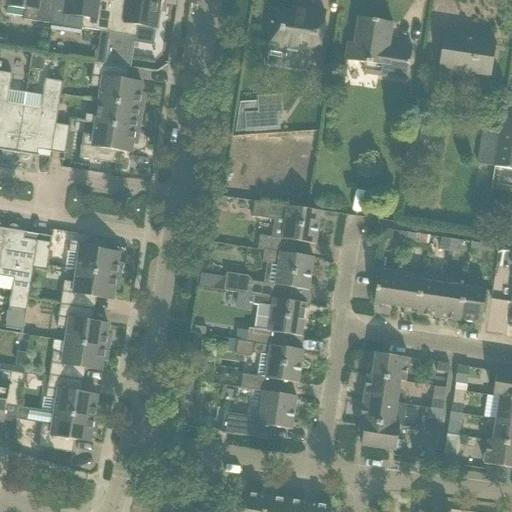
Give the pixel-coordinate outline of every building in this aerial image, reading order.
[(52,14),(54,0),(6,0),(5,6),(24,9),(23,20),(51,24),(52,14)] [(108,33),(113,3),(98,1),(98,0),(65,0),(64,15),(83,18),(81,29),(100,32),(97,51),(96,51),(94,63),(104,64),(108,33)] [(156,29),(160,2),(156,1),(156,0),(127,0),(127,5),(113,3),(108,33),(104,64),(128,68),(129,60),(121,59),(124,35),(135,37),(137,26),(156,29)] [(170,0),(165,0),(164,7),(175,8),(176,1),(170,0)] [(267,60),(297,65),(299,55),(318,58),(324,13),(291,8),(290,13),(271,10),(268,29),(271,30),(268,52),(267,60)] [(345,61),(376,66),(375,76),(406,81),(412,47),(389,43),(392,24),(358,18),(354,44),(347,43),(345,61)] [(437,74),(456,77),(457,72),(490,77),(496,43),(465,39),(466,35),(444,32),(437,74)] [(30,69),(43,71),(46,55),(32,53),(30,69)] [(101,89),(99,101),(142,107),(143,95),(140,94),(141,84),(119,80),(121,68),(128,69),(128,68),(104,64),(94,63),(90,87),(101,89)] [(13,153),(16,154),(24,107),(7,104),(12,75),(0,72),(0,144),(2,145),(1,151),(2,155),(4,157),(6,158),(10,158),(12,156),(13,153)] [(56,125),(63,82),(59,82),(48,80),(45,80),(40,109),(24,107),(16,154),(19,154),(19,157),(21,160),(24,161),(27,161),(30,159),(31,156),(32,150),(51,152),(55,125),(56,125)] [(411,140),(430,142),(436,102),(416,99),(411,140)] [(85,123),(95,124),(138,130),(138,127),(136,127),(137,121),(139,122),(142,107),(99,101),(97,117),(86,115),(85,123)] [(240,103),(238,114),(245,114),(246,132),(279,129),(277,110),(257,111),(257,102),(240,103)] [(484,117),(476,165),(494,168),(511,170),(511,121),(502,120),(484,117)] [(95,124),(94,136),(83,135),(79,159),(107,163),(109,150),(131,153),(132,142),(136,143),(138,130),(95,124)] [(69,127),(56,125),(55,125),(51,152),(65,155),(69,127)] [(241,150),(236,185),(276,191),(281,157),(291,158),(294,135),(251,137),(249,151),(241,150)] [(257,250),(263,251),(293,255),(295,242),(315,245),(320,212),(254,202),(251,217),(273,221),(271,238),(259,236),(257,250)] [(7,230),(4,229),(0,255),(0,289),(11,291),(5,328),(23,331),(33,269),(32,269),(37,241),(18,238),(19,232),(19,229),(17,226),(14,225),(11,225),(8,227),(7,230)] [(405,245),(407,233),(398,232),(396,243),(405,245)] [(407,233),(405,245),(408,245),(414,246),(416,234),(407,233)] [(439,250),(448,252),(450,239),(440,238),(439,250)] [(450,239),(448,252),(457,253),(459,240),(450,239)] [(51,244),(37,241),(32,269),(33,269),(46,271),(51,244)] [(79,254),(77,271),(119,278),(121,265),(117,265),(119,254),(94,250),(94,246),(70,242),(68,253),(79,254)] [(478,256),(480,248),(480,244),(471,242),(469,254),(478,256)] [(249,296),(253,296),(286,301),(288,288),(308,291),(313,258),(293,255),(263,251),(262,263),(269,264),(266,284),(253,282),(248,277),(226,273),(223,291),(249,296)] [(112,300),(113,290),(117,290),(119,278),(77,271),(75,283),(64,282),(60,305),(88,309),(90,297),(112,300)] [(374,304),(395,307),(400,274),(379,271),(374,304)] [(395,307),(416,310),(421,282),(422,282),(423,277),(400,274),(395,307)] [(416,315),(437,318),(442,285),(422,282),(421,282),(416,310),(416,315)] [(437,318),(459,322),(464,288),(442,285),(437,318)] [(464,288),(459,322),(481,325),(486,292),(464,288)] [(248,329),(246,343),(279,348),(281,334),(301,337),(306,304),(286,301),(253,296),(252,305),(256,306),(253,329),(248,329)] [(67,330),(65,342),(108,349),(110,336),(106,336),(108,325),(86,322),(88,310),(94,311),(94,310),(88,309),(60,305),(57,328),(67,330)] [(303,351),(279,348),(246,343),(236,341),(234,355),(249,357),(253,354),(259,355),(256,377),(265,378),(265,379),(298,384),(303,351)] [(106,361),(108,349),(65,342),(64,354),(53,353),(49,376),(77,380),(79,368),(100,371),(102,361),(106,361)] [(17,353),(15,367),(25,369),(27,355),(17,353)] [(405,379),(408,359),(375,354),(372,372),(372,376),(400,381),(400,382),(405,383),(405,379)] [(437,363),(436,372),(448,374),(449,365),(437,363)] [(457,366),(456,375),(468,377),(469,368),(457,366)] [(19,402),(23,383),(24,375),(0,370),(0,421),(3,422),(6,400),(19,402)] [(511,399),(511,374),(496,372),(494,391),(493,392),(493,397),(499,398),(511,399)] [(352,390),(363,392),(366,376),(355,374),(352,390)] [(240,389),(252,391),(254,377),(242,375),(240,389)] [(468,377),(456,375),(454,383),(466,385),(468,377)] [(95,407),(97,396),(75,393),(77,381),(77,380),(49,376),(45,399),(44,399),(42,411),(54,413),(97,420),(99,407),(95,407)] [(397,403),(400,382),(400,381),(372,376),(367,376),(363,399),(397,403)] [(221,433),(270,440),(271,427),(291,430),(296,397),(263,392),(259,419),(224,414),(221,433)] [(511,399),(499,398),(495,419),(511,421),(511,399)] [(395,414),(397,403),(363,399),(362,409),(360,421),(393,426),(395,414)] [(432,400),(431,408),(442,409),(444,401),(432,400)] [(452,405),(451,412),(462,414),(463,406),(452,405)] [(442,409),(431,408),(430,415),(441,417),(442,409)] [(462,414),(451,412),(449,420),(461,421),(462,414)] [(97,420),(54,413),(52,426),(42,424),(38,448),(65,452),(72,453),(74,440),(89,443),(91,432),(95,432),(97,420)] [(511,421),(495,419),(494,429),(492,442),(492,443),(511,446),(511,421)] [(395,452),(398,433),(398,432),(399,427),(393,426),(360,421),(357,439),(362,440),(361,446),(395,452)] [(511,469),(511,446),(492,443),(492,442),(487,441),(487,445),(487,446),(484,465),(485,465),(511,469)] [(425,443),(423,452),(436,454),(437,445),(425,443)] [(436,454),(423,452),(422,460),(434,462),(436,454)] [(442,463),(454,465),(455,456),(443,455),(442,463)] [(193,501),(204,503),(206,492),(195,490),(193,501)] [(263,511),(266,496),(245,493),(241,511),(263,511)] [(285,511),(288,500),(266,496),(263,511),(285,511)] [(308,511),(309,503),(288,500),(285,511),(308,511)] [(309,503),(308,511),(330,511),(331,507),(309,503)]
